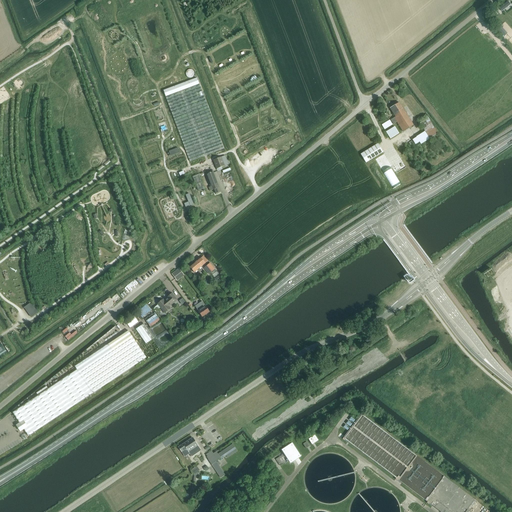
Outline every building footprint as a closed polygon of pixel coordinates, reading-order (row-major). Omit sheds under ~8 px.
[(508,2),(499,9),(502,12),(511,5),(508,2)] [(501,26),(498,29),(504,36),(507,34),(501,26)] [(195,74),(192,69),(186,72),(189,78),(195,74)] [(163,90),(190,161),(224,149),(197,78),(163,90)] [(413,126),(399,103),(390,109),(395,117),(391,120),(393,124),(397,122),(403,132),(413,126)] [(411,141),(409,142),(410,145),(413,143),(415,147),(429,138),(429,139),(438,134),(430,121),(427,117),(417,123),(420,127),(421,126),(424,132),(416,137),(417,138),(411,141)] [(384,129),(392,125),(390,121),(382,126),(384,129)] [(395,127),(386,132),(388,136),(390,139),(394,136),(394,137),(399,134),(397,131),(395,127)] [(377,144),(360,154),(366,163),(383,153),(377,144)] [(178,148),(169,152),(171,157),(180,153),(178,148)] [(217,169),(225,166),(228,165),(225,156),(213,160),(217,169)] [(208,188),(210,192),(214,190),(216,194),(221,192),(213,172),(205,175),(210,187),(208,188)] [(204,189),(200,174),(194,176),(198,190),(204,189)] [(205,264),(200,258),(189,267),(194,273),(205,264)] [(205,267),(209,271),(210,273),(214,269),(213,268),(209,264),(205,267)] [(511,268),(493,280),(504,306),(511,299),(511,268)] [(172,274),(175,278),(177,281),(184,276),(179,269),(172,274)] [(169,307),(177,300),(172,294),(168,297),(169,298),(165,302),(163,300),(157,304),(164,312),(170,308),(169,307)] [(38,312),(31,302),(24,307),(31,317),(38,312)] [(195,306),(198,311),(202,317),(209,312),(205,306),(202,302),(195,306)] [(143,317),(152,309),(147,304),(138,312),(143,317)] [(155,313),(146,319),(151,326),(160,320),(155,313)] [(133,325),(141,319),(137,314),(129,320),(133,325)] [(136,329),(146,344),(154,339),(144,324),(136,329)] [(13,413),(28,436),(146,358),(128,331),(108,344),(74,367),(77,370),(13,413)] [(308,439),(312,445),(318,441),(315,435),(308,439)] [(192,438),(178,447),(182,452),(186,449),(189,453),(192,457),(200,451),(200,450),(198,447),(192,438)] [(211,451),(206,454),(207,456),(207,457),(208,459),(220,478),(225,475),(216,462),(216,461),(220,458),(221,459),(226,456),(227,458),(237,451),(236,449),(232,444),(218,454),(216,452),(213,453),(213,454),(211,451)] [(292,444),(282,450),(290,463),(300,457),(292,444)]
